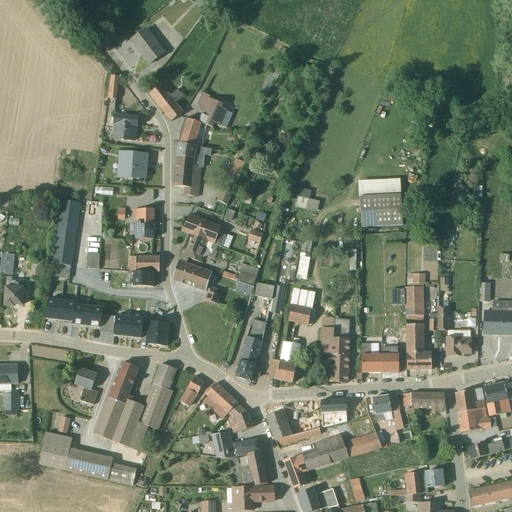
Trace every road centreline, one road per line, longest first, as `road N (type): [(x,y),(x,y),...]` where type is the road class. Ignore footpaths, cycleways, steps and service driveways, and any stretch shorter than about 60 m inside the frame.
road 1 (residential): [(106,50),(166,137),(167,287),(188,362)]
road 2 (residential): [(251,399),(447,382)]
road 3 (residential): [(0,335),(188,362)]
road 4 (residential): [(447,382),(460,511)]
